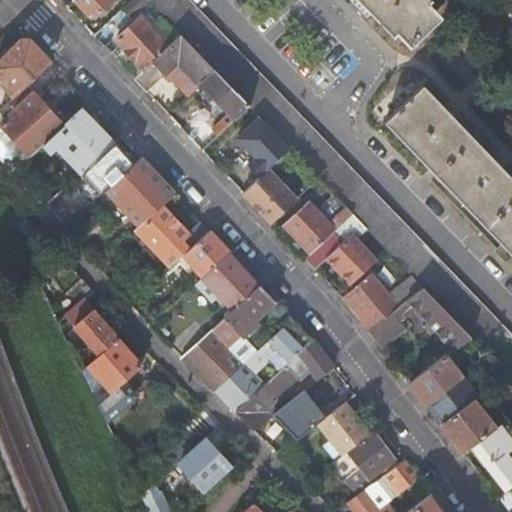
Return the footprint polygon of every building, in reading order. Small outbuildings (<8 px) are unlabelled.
[(72,0),(87,15),(95,8),(99,12),(112,0),(72,0)] [(129,20),(148,2),(145,0),(131,0),(120,11),(129,20)] [(511,341),(187,0),(145,0),(148,2),(171,26),(180,36),(214,71),(247,106),(289,149),(295,156),(302,163),(321,182),(336,198),(351,214),(361,224),(386,249),(422,287),(469,336),(487,355),(505,374),(511,380),(511,341)] [(349,0),(363,13),(366,10),(379,24),(383,20),(396,34),(428,4),(424,0),(349,0)] [(143,71),(169,47),(140,18),(115,41),(143,71)] [(174,42),(180,36),(171,26),(165,32),(174,42)] [(200,86),(214,71),(180,36),(174,42),(169,47),(143,71),(134,80),(146,92),(165,75),(188,97),(200,86)] [(0,108),(26,85),(50,63),(28,38),(23,39),(0,61),(0,74),(5,81),(0,86),(0,108)] [(227,125),(247,106),(214,71),(200,86),(227,116),(212,131),(216,135),(227,125)] [(0,160),(12,173),(30,157),(30,156),(49,139),(64,125),(26,85),(0,108),(0,160)] [(511,178),(503,169),(492,158),(452,116),(441,106),(422,85),(383,122),(511,256),(511,178)] [(444,103),(441,106),(452,116),(455,113),(444,103)] [(49,139),(81,173),(81,174),(114,143),(82,108),(64,125),(49,139)] [(114,143),(81,174),(95,188),(109,175),(119,166),(122,169),(131,161),(114,143)] [(295,156),(289,149),(268,169),(242,193),(270,223),(296,199),(274,175),(283,168),(288,174),(291,171),(291,172),(302,163),(295,156)] [(492,158),(503,169),(506,166),(495,155),(492,158)] [(162,206),(175,194),(141,158),(106,190),(116,200),(125,210),(140,226),(162,206)] [(112,178),(122,169),(119,166),(109,175),(112,178)] [(72,181),(52,199),(62,209),(81,192),(72,181)] [(310,253),(351,214),(336,198),(319,214),(307,202),(283,225),(310,253)] [(125,210),(116,200),(111,203),(121,214),(125,210)] [(183,255),(209,231),(201,222),(188,234),(162,206),(140,226),(136,230),(170,266),(183,255)] [(347,237),(361,224),(351,214),(310,253),(304,259),(313,269),(325,258),(350,284),(370,265),(360,255),(362,253),(347,237)] [(229,252),(209,231),(183,255),(199,273),(194,278),(198,282),(213,268),(213,267),(229,252)] [(261,285),(229,252),(213,267),(213,268),(198,282),(195,284),(226,318),(226,317),(232,312),(261,285)] [(341,298),(367,330),(388,313),(383,306),(363,281),(341,298)] [(276,301),(261,285),(232,312),(226,317),(226,318),(212,330),(244,364),(258,350),(244,335),(258,322),(256,320),(276,301)] [(452,349),(469,336),(422,287),(397,306),(388,313),(367,330),(379,346),(402,328),(397,321),(403,315),(400,312),(410,304),(452,349)] [(388,313),(397,306),(391,299),(383,306),(388,313)] [(101,356),(118,341),(92,312),(69,333),(72,337),(78,331),(101,356)] [(313,341),(288,315),(277,325),(280,329),(258,350),(244,364),(216,392),(235,412),(313,341)] [(244,364),(212,330),(182,358),(216,392),(244,364)] [(141,367),(118,341),(101,356),(89,366),(112,393),(141,367)] [(334,368),(313,341),(235,412),(253,430),(269,418),(265,413),(310,370),(318,380),(334,368)] [(445,354),(408,383),(423,403),(461,375),(445,354)] [(461,375),(423,403),(441,425),(474,398),(481,393),(469,378),(475,373),(471,367),(461,375)] [(325,417),(305,390),(277,412),(298,438),(300,436),(318,423),(325,417)] [(474,398),(441,425),(462,452),(490,430),(495,426),(474,398)] [(369,434),(343,403),(325,417),(318,423),(342,455),(369,434)] [(113,409),(102,415),(114,439),(125,433),(113,409)] [(511,459),(506,451),(511,446),(511,439),(499,423),(495,427),(495,426),(490,430),(462,452),(486,483),(494,477),(504,489),(511,484),(511,483),(511,459)] [(220,426),(204,442),(215,453),(231,437),(220,426)] [(398,464),(373,431),(369,434),(342,455),(331,464),(343,480),(348,476),(361,493),(398,464)] [(306,444),(300,436),(298,438),(288,445),(294,454),(306,444)] [(215,453),(204,442),(183,462),(203,485),(225,464),(215,453)] [(419,477),(404,459),(398,464),(361,493),(348,503),(354,511),(394,511),(387,502),(412,483),(419,477)] [(164,492),(180,477),(172,468),(156,483),(164,492)] [(428,489),(419,477),(412,483),(420,495),(428,489)] [(151,511),(168,511),(159,493),(145,499),(151,511)] [(445,511),(431,494),(408,511),(445,511)] [(263,511),(254,502),(243,511),(263,511)]
